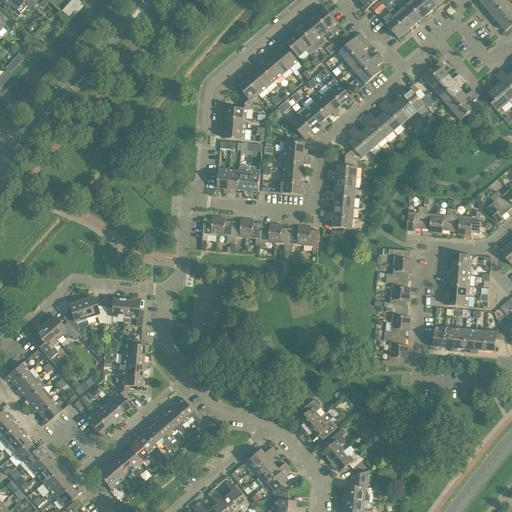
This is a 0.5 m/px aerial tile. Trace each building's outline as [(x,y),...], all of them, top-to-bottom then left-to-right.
[(30,9),(38,0),(2,0),(10,7),(11,5),(20,13),(27,6),(30,9)] [(362,0),(362,1),(361,2),(365,7),(362,9),(365,12),(379,0),(362,0)] [(419,0),(413,0),(409,4),(424,22),(428,19),(426,16),(430,13),(419,0)] [(432,0),(419,0),(430,13),(434,10),(436,12),(440,9),(432,0)] [(432,0),(440,9),(444,5),(442,3),(445,0),(432,0)] [(479,0),(477,3),(480,7),(482,4),(486,8),(495,0),(479,0)] [(505,0),(495,0),(486,8),(489,12),(487,14),(490,18),(508,3),(505,0)] [(376,6),(372,9),(377,14),(381,12),(385,8),(380,2),(376,6)] [(499,24),(511,12),(511,7),(508,3),(490,18),(493,22),(496,20),(499,24)] [(409,4),(401,10),(414,26),(418,23),(421,25),(424,22),(409,4)] [(68,17),(72,12),(66,6),(62,11),(68,17)] [(330,31),(333,36),(337,32),(334,28),(338,25),(323,7),(320,10),(322,12),(317,16),(330,31)] [(389,12),(393,17),(409,35),(413,32),(411,29),(414,26),(401,10),(397,14),(392,9),(389,12)] [(0,31),(5,26),(9,30),(13,25),(0,12),(0,31)] [(511,12),(499,24),(506,32),(511,26),(511,12)] [(310,18),(307,20),(322,38),(326,35),(329,39),(333,36),(330,31),(317,16),(312,21),(310,18)] [(405,38),(409,35),(393,17),(385,24),(399,40),(403,36),(405,38)] [(306,25),(301,30),(314,45),(318,49),(326,42),(322,38),(307,20),(304,23),(306,25)] [(306,51),(314,45),(301,30),(296,34),(294,31),(291,34),(306,51)] [(306,51),(291,34),(289,36),(291,39),(286,43),(298,58),(306,51)] [(346,61),(356,52),(368,42),(361,34),(339,53),(346,61)] [(352,69),(368,56),(364,51),(371,46),(368,42),(356,52),(346,61),(352,69)] [(282,50),(277,54),(290,69),(298,62),(283,45),(280,47),(282,50)] [(270,56),(267,58),(282,76),(290,69),(277,54),(273,58),(270,56)] [(352,69),(359,77),(381,58),(378,54),(371,60),(368,56),(352,69)] [(282,76),(267,58),(265,61),(267,63),(262,67),(275,82),(282,76)] [(384,61),(381,58),(359,77),(366,85),(381,72),(377,67),(384,61)] [(16,67),(11,63),(5,70),(10,74),(16,67)] [(255,69),(252,71),(267,89),(275,82),(262,67),(257,72),(255,69)] [(434,90),(449,76),(442,68),(435,75),(431,70),(423,77),(420,80),(423,85),(427,82),(434,90)] [(511,73),(508,77),(502,70),(499,73),(511,88),(511,73)] [(251,76),(246,81),(259,96),(267,89),(252,71),(249,74),(251,76)] [(511,100),(511,88),(499,73),(495,76),(501,83),(497,86),(510,102),(511,100)] [(440,97),(463,78),(460,75),(453,80),(449,76),(434,90),(440,97)] [(353,82),(357,88),(363,83),(359,77),(353,82)] [(330,90),(343,105),(348,101),(350,104),(353,101),(334,78),(326,85),(330,90)] [(440,97),(447,105),(463,92),(459,88),(466,82),(463,78),(440,97)] [(246,97),(241,102),(250,107),(253,104),(251,102),(259,96),(246,81),(236,90),(238,93),(241,91),(246,97)] [(346,88),(353,96),(356,93),(349,85),(346,88)] [(414,85),(410,88),(412,90),(415,94),(419,91),(414,85)] [(510,102),(497,86),(488,93),(495,101),(491,105),(498,112),(510,102)] [(402,87),(398,90),(417,112),(425,105),(415,94),(412,90),(407,94),(402,87)] [(338,109),(343,105),(330,90),(323,97),(338,114),(340,112),(338,109)] [(400,100),(396,103),(409,119),(417,112),(398,90),(394,93),(400,100)] [(463,92),(447,105),(454,113),(476,94),(473,90),(466,96),(463,92)] [(476,94),(454,113),(461,121),(476,108),(472,103),(479,98),(476,94)] [(315,103),(328,118),(332,114),(335,117),(338,114),(323,97),(315,103)] [(383,103),(401,125),(409,119),(396,103),(392,107),(386,100),(383,103)] [(283,114),(291,107),(286,101),(278,108),(283,114)] [(250,110),(250,107),(241,102),(240,109),(232,108),(232,105),(228,105),(227,119),(246,120),(247,110),(250,110)] [(323,122),(328,118),(315,103),(307,110),(322,127),(325,125),(323,122)] [(385,113),(380,116),(394,132),(401,125),(383,103),(379,106),(385,113)] [(307,110),(299,116),(312,131),(317,127),(319,130),(322,127),(307,110)] [(371,113),(367,116),(386,139),(394,132),(380,116),(376,120),(371,113)] [(307,135),(312,131),(299,116),(291,123),(306,141),(309,138),(307,135)] [(369,126),(365,130),(378,145),(386,139),(367,116),(363,119),(369,126)] [(246,130),(246,120),(227,119),(226,125),(223,125),(223,129),(246,130)] [(445,122),(441,126),(449,136),(454,132),(445,122)] [(351,130),(370,152),(378,145),(365,130),(361,133),(355,127),(351,130)] [(245,141),(246,130),(223,129),(222,132),(226,133),(225,139),(245,141)] [(346,156),(358,162),(370,152),(351,130),(348,133),(353,139),(349,143),(354,149),(346,156)] [(285,153),(308,155),(308,151),(304,151),(305,144),(285,142),(285,153)] [(307,158),(308,155),(285,153),(284,163),(303,165),(304,158),(307,158)] [(328,176),(357,178),(358,162),(346,156),(345,166),(337,166),(337,172),(328,171),(328,176)] [(284,163),(283,173),(306,175),(306,171),(303,171),(303,165),(284,163)] [(248,195),(250,172),(250,167),(240,167),(240,171),(238,191),(245,192),(244,195),(248,195)] [(228,194),(230,171),(219,170),(218,189),(224,190),(224,193),(228,194)] [(238,191),(240,171),(230,171),(228,194),(232,194),(232,191),(238,191)] [(250,172),(248,195),(252,196),(252,192),(259,193),(260,173),(250,172)] [(306,179),(306,175),(283,173),(282,183),(302,185),(302,178),(306,179)] [(336,181),(336,187),(356,188),(357,178),(328,176),(327,180),(336,181)] [(301,191),(302,185),(282,183),(281,194),(304,196),(305,192),(301,191)] [(326,196),(355,199),(356,188),(336,187),(335,192),(326,191),(326,196)] [(497,192),(494,195),(508,212),(511,208),(511,193),(509,190),(502,197),(497,192)] [(502,217),(508,212),(494,195),(490,198),(494,203),(487,209),(499,224),(504,219),(502,217)] [(334,201),(334,207),(354,209),(355,199),(326,196),(326,201),(334,201)] [(475,201),(471,204),(475,209),(479,206),(475,201)] [(325,212),(324,216),(353,219),(354,209),(334,207),(333,212),(325,212)] [(422,230),(422,229),(424,207),(419,207),(419,213),(409,213),(407,231),(414,232),(414,229),(422,230)] [(436,233),(437,226),(438,215),(428,214),(428,208),(424,207),(422,229),(422,230),(430,230),(430,233),(436,233)] [(443,231),(451,232),(452,210),(448,209),(447,216),(438,215),(437,226),(436,233),(442,234),(443,231)] [(465,236),(465,234),(466,217),(456,216),(457,210),(456,210),(452,210),(451,232),(459,233),(458,235),(465,236)] [(476,218),(466,217),(465,234),(465,236),(471,236),(471,234),(480,234),(481,212),(476,212),(476,218)] [(352,230),(353,219),(324,216),(324,221),(333,222),(332,228),(346,229),(352,230)] [(208,236),(218,237),(219,218),(213,218),(213,220),(204,219),(202,242),(207,242),(208,236)] [(225,219),(219,218),(218,237),(227,237),(227,244),(231,244),(233,222),(225,221),(225,219)] [(237,238),(246,239),(248,220),(242,220),(241,222),(233,222),(231,244),(236,244),(237,238)] [(256,246),(260,246),(262,227),(262,224),(254,224),(254,221),(248,220),(246,239),(256,240),(256,246)] [(265,243),(275,244),(276,225),(270,225),(270,227),(262,227),(260,246),(260,249),(265,249),(265,243)] [(289,251),(291,229),(283,228),(283,226),(276,225),(275,244),(285,245),(284,251),(286,251),(289,251)] [(304,246),(305,229),(305,228),(299,227),(299,230),(291,229),(289,251),(293,252),(294,246),(304,246)] [(305,228),(305,229),(304,246),(313,247),(313,253),(318,254),(320,231),(311,231),(311,228),(305,228)] [(511,265),(511,249),(508,245),(503,249),(501,247),(498,250),(511,265)] [(394,265),(412,266),(413,260),(410,260),(411,252),(389,250),(388,255),(394,255),(394,265)] [(452,265),(471,267),(472,256),(449,254),(449,259),(452,259),(452,265)] [(412,273),(412,266),(394,265),(393,275),(387,274),(386,279),(409,280),(409,273),(412,273)] [(471,267),(452,265),(451,272),(448,271),(448,275),(471,277),(471,267)] [(471,277),(448,275),(447,279),(451,279),(450,286),(470,287),(471,277)] [(392,284),(391,294),(410,295),(410,289),(408,289),(409,280),(386,279),(386,283),(392,284)] [(446,295),(469,297),(470,287),(450,286),(450,292),(446,292),(446,295)] [(193,330),(216,331),(217,295),(201,294),(201,298),(195,298),(193,330)] [(409,301),(410,295),(391,294),(391,303),(384,303),(384,308),(385,308),(387,308),(406,309),(407,301),(409,301)] [(469,297),(446,295),(446,299),(449,299),(449,306),(468,308),(469,297)] [(93,297),(81,302),(87,319),(94,316),(95,318),(98,318),(100,324),(104,324),(104,321),(106,308),(106,307),(96,307),(93,297)] [(111,317),(124,318),(125,300),(112,299),(112,309),(106,308),(104,321),(104,324),(111,324),(111,317)] [(125,300),(124,318),(137,319),(136,326),(142,327),(143,314),(137,314),(138,301),(125,300)] [(89,325),(87,319),(81,302),(69,306),(72,315),(65,320),(77,334),(89,325)] [(393,313),(392,323),(410,324),(411,318),(408,318),(409,309),(406,309),(387,308),(386,312),(393,313)] [(78,336),(78,335),(77,334),(67,322),(63,326),(54,317),(45,325),(59,343),(59,342),(58,341),(64,336),(67,339),(71,336),(74,340),(78,336)] [(384,337),(407,338),(407,330),(410,331),(410,324),(392,323),(391,332),(385,332),(384,337)] [(500,330),(504,340),(509,336),(511,338),(511,323),(505,330),(503,328),(500,330)] [(59,343),(45,325),(35,334),(41,341),(37,345),(49,360),(58,353),(53,348),(59,343)] [(444,348),(446,328),(435,328),(434,343),(431,343),(430,347),(444,348)] [(454,352),(456,329),(446,328),(444,348),(450,349),(450,352),(454,352)] [(464,350),(466,330),(456,329),(454,352),(458,353),(458,349),(464,350)] [(474,354),(476,331),(466,330),(464,350),(471,350),(471,354),(474,354)] [(504,340),(500,330),(497,330),(497,332),(486,332),(485,351),(499,352),(499,348),(496,348),(496,340),(504,340)] [(485,351),(486,332),(476,331),(474,354),(478,354),(478,351),(485,351)] [(389,351),(390,351),(408,353),(409,347),(406,346),(407,338),(384,337),(384,341),(390,342),(389,351)] [(122,344),(121,355),(144,357),(144,350),(148,351),(148,347),(122,344)] [(408,359),(408,353),(390,351),(389,351),(389,361),(383,361),(382,366),(386,366),(404,367),(405,359),(408,359)] [(120,365),(123,365),(146,367),(147,364),(143,363),(144,357),(121,355),(120,365)] [(14,384),(15,383),(29,372),(22,364),(5,378),(8,381),(10,379),(14,384)] [(117,375),(122,375),(142,377),(143,371),(146,371),(146,367),(123,365),(123,371),(118,370),(117,375)] [(16,391),(18,394),(35,379),(29,372),(15,383),(14,384),(18,389),(16,391)] [(119,386),(119,389),(128,394),(129,387),(137,387),(137,391),(141,391),(142,377),(122,375),(121,386),(119,386)] [(37,378),(35,379),(18,394),(21,397),(23,395),(27,400),(42,387),(44,386),(37,378)] [(89,388),(93,384),(89,379),(84,383),(89,388)] [(89,391),(94,397),(102,391),(97,385),(89,391)] [(42,387),(27,400),(31,405),(29,407),(31,409),(48,395),(42,387)] [(80,387),(75,391),(80,396),(84,391),(80,387)] [(122,398),(128,394),(119,389),(116,391),(118,393),(110,400),(122,415),(133,406),(130,403),(128,405),(122,398)] [(506,393),(500,398),(504,402),(509,398),(506,393)] [(40,415),(44,412),(55,403),(48,395),(31,409),(34,412),(36,411),(40,415)] [(122,415),(110,400),(108,397),(103,401),(106,403),(102,406),(117,424),(121,420),(119,418),(122,415)] [(174,407),(187,422),(192,417),(199,426),(202,423),(180,398),(177,400),(179,402),(174,407)] [(297,422),(305,432),(321,418),(316,412),(321,408),(314,400),(304,409),(308,413),(297,422)] [(55,403),(44,412),(40,415),(44,420),(42,422),(45,425),(62,411),(55,403)] [(102,406),(94,413),(107,428),(112,424),(114,426),(117,424),(102,406)] [(187,422),(174,407),(169,411),(167,409),(165,411),(186,436),(189,434),(182,426),(187,422)] [(0,426),(11,417),(9,414),(7,416),(3,411),(0,412),(0,426)] [(186,436),(165,411),(162,414),(163,416),(158,420),(171,435),(176,431),(183,439),(186,436)] [(102,432),(107,428),(94,413),(86,420),(101,437),(104,435),(102,432)] [(338,428),(331,420),(333,418),(328,413),(321,418),(305,432),(313,441),(324,432),(328,437),(338,428)] [(0,437),(1,439),(16,426),(12,422),(14,420),(11,417),(0,426),(0,437)] [(152,422),(149,424),(171,450),(173,447),(168,441),(173,437),(171,435),(158,420),(154,424),(152,422)] [(171,450),(149,424),(146,427),(148,429),(143,433),(156,448),(161,444),(168,452),(171,450)] [(8,447),(25,432),(22,430),(20,431),(16,426),(1,439),(8,447)] [(331,463),(335,460),(345,451),(340,445),(345,441),(342,437),(346,434),(342,429),(329,440),(333,445),(323,453),(331,463)] [(25,432),(8,447),(14,455),(29,442),(25,437),(27,435),(25,432)] [(156,448),(143,433),(138,437),(136,435),(133,438),(135,440),(155,463),(158,460),(151,452),(156,448)] [(135,440),(132,442),(134,445),(129,449),(142,464),(147,460),(152,465),(155,463),(135,440)] [(34,447),(29,442),(14,455),(21,463),(23,461),(38,448),(36,445),(34,447)] [(30,469),(45,456),(41,451),(43,449),(40,446),(38,448),(23,461),(30,469)] [(247,469),(250,472),(274,451),(272,448),(264,454),(260,450),(247,461),(251,466),(247,469)] [(119,453),(139,476),(142,474),(137,468),(142,464),(129,449),(124,453),(122,450),(119,453)] [(256,472),(260,477),(273,466),(270,461),(277,455),(274,451),(250,472),(252,475),(256,472)] [(335,460),(331,463),(340,473),(349,465),(353,469),(366,458),(363,453),(359,457),(356,453),(350,457),(345,451),(335,460)] [(114,462),(127,477),(132,473),(136,479),(139,476),(119,453),(117,455),(119,458),(114,462)] [(36,476),(54,461),(51,458),(49,461),(45,456),(30,469),(36,476)] [(54,461),(36,476),(43,484),(58,471),(54,466),(56,464),(54,461)] [(104,466),(124,489),(127,487),(122,481),(127,477),(114,462),(109,466),(107,464),(104,466)] [(260,485),(263,488),(288,467),(285,463),(277,470),(273,466),(260,477),(256,480),(260,485)] [(124,489),(104,466),(101,468),(103,471),(98,475),(111,490),(116,486),(121,492),(124,489)] [(272,493),(275,497),(288,492),(282,485),(287,481),(283,477),(290,470),(288,467),(263,488),(266,491),(270,488),(273,492),(272,493)] [(58,471),(43,484),(50,492),(67,477),(65,474),(62,476),(58,471)] [(241,479),(235,471),(231,475),(237,482),(241,479)] [(346,486),(345,500),(365,502),(372,503),(372,502),(373,495),(371,495),(372,489),(367,489),(369,472),(352,477),(352,487),(346,486)] [(21,489),(27,484),(20,476),(15,481),(21,489)] [(56,500),(71,487),(67,482),(70,480),(67,477),(50,492),(56,500)] [(245,511),(248,510),(246,509),(250,506),(245,501),(248,498),(236,485),(233,487),(229,481),(225,484),(232,492),(227,496),(240,511),(245,511)] [(18,489),(12,482),(7,486),(13,493),(18,489)] [(71,487),(56,500),(63,508),(81,493),(78,489),(75,492),(71,487)] [(25,497),(18,490),(14,493),(21,501),(25,497)] [(227,511),(240,511),(227,496),(223,500),(216,492),(213,495),(227,511)] [(273,507),(272,511),(286,511),(304,511),(305,509),(295,508),(295,502),(288,502),(288,492),(275,497),(275,501),(278,501),(278,507),(273,507)] [(212,509),(214,511),(227,511),(213,495),(210,498),(216,505),(212,509)] [(365,502),(345,500),(343,511),(371,511),(372,511),(364,511),(365,502)] [(67,511),(69,511),(77,506),(73,502),(70,505),(65,509),(67,511)]
